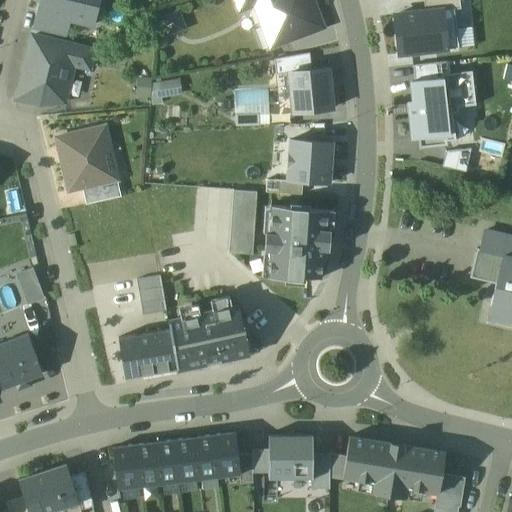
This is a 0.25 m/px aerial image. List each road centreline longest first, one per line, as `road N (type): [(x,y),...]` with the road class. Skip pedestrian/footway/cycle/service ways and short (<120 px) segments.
road 1 (residential): [(347,0),(366,136),(342,336)]
road 2 (residential): [(96,422),(32,140),(0,130)]
road 3 (unknown): [(311,348),(207,258),(176,252),(98,266)]
road 4 (residential): [(96,422),(251,402),(306,384)]
road 5 (residential): [(363,387),(423,421),(506,443)]
